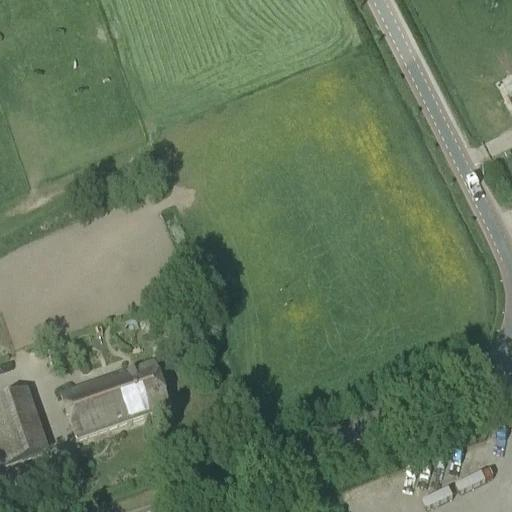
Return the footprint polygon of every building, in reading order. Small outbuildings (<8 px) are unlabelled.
[(151,313),(136,319),(142,339),(158,334),(151,313)] [(154,368),(61,399),(77,446),(170,414),(154,368)] [(26,394),(0,403),(0,471),(48,454),(26,394)] [(419,505),(483,475),(477,464),(414,494),(419,505)] [(343,507),(344,511),(359,511),(356,503),(343,507)]
